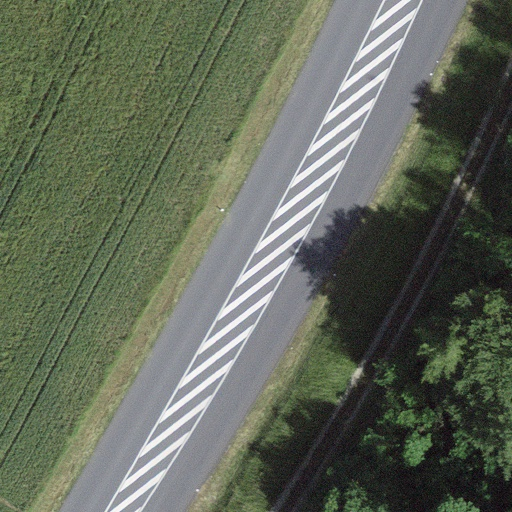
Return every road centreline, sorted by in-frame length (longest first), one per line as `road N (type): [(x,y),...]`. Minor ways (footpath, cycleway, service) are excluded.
road 1 (tertiary): [(129,511),(293,230),(407,0)]
road 2 (track): [(292,511),(374,381),(511,104)]
